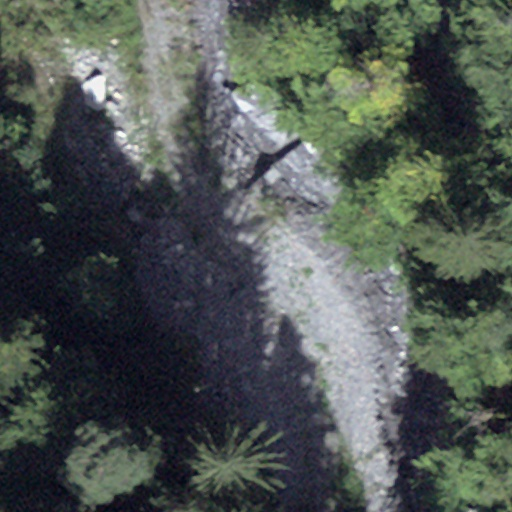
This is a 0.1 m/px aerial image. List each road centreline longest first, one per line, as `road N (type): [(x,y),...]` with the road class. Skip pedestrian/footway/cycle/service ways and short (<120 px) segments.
road 1 (track): [(317,511),(293,380),(248,259),(190,174),(168,115),(146,0)]
road 2 (track): [(457,0),(454,60),(511,189)]
